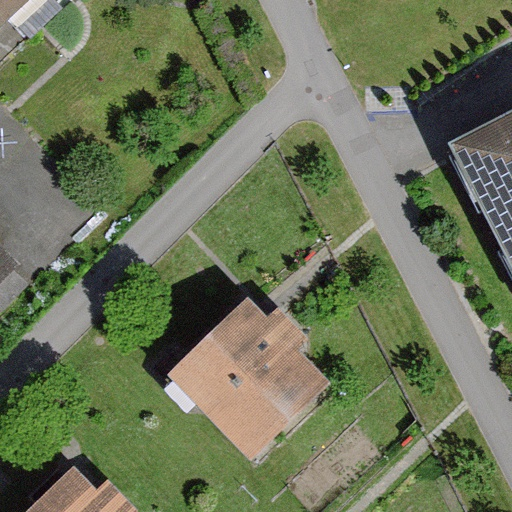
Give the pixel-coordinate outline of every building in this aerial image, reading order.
[(0,0),(0,36),(37,0),(0,0)] [(511,119),(459,147),(511,250),(511,119)] [(0,292),(15,277),(0,263),(0,292)] [(253,331),(230,310),(155,389),(241,470),(314,393),(283,364),(297,349),(265,319),(253,331)] [(91,508),(62,476),(23,511),(115,511),(102,498),(91,508)]
